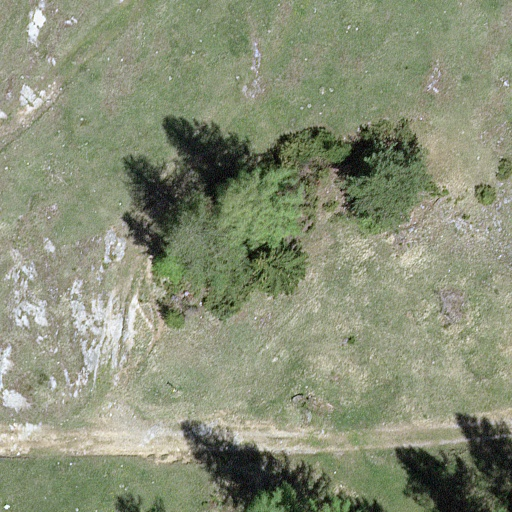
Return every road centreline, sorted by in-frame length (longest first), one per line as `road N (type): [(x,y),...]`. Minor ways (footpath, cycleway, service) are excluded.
road 1 (track): [(296,0),(182,149),(115,346),(130,431),(511,427)]
road 2 (track): [(144,0),(0,125)]
road 3 (track): [(130,431),(0,425)]
